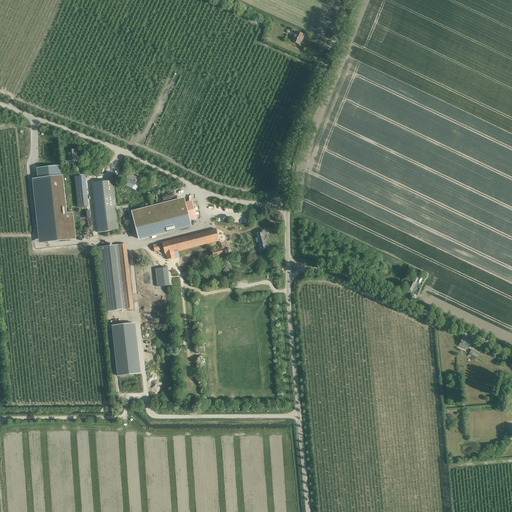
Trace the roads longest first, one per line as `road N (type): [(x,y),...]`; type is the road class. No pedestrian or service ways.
road 1 (unclassified): [(275,204),(216,195),(0,104)]
road 2 (unclassified): [(307,511),(289,279)]
road 3 (unclassified): [(301,269),(351,276),(511,352)]
road 4 (unclassified): [(288,188),(291,156),(352,0)]
road 5 (track): [(5,418),(124,417),(127,396),(146,396)]
